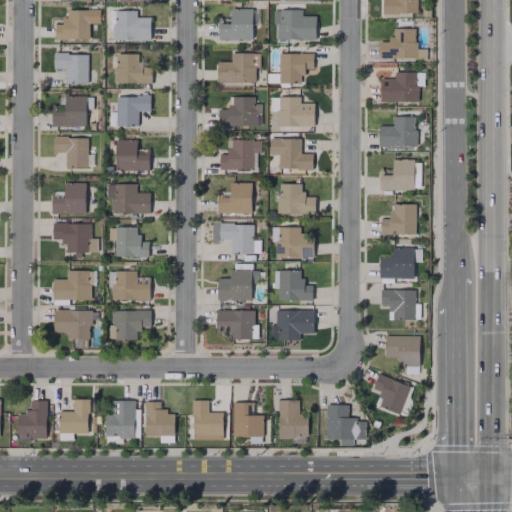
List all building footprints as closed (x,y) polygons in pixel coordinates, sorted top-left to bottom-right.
[(251,39),(251,8),(230,8),(230,24),(218,23),(217,38),(251,39)] [(88,38),(88,23),(99,23),(98,9),(64,10),(64,24),(53,24),(54,39),(88,38)] [(315,16),(301,16),(301,10),(272,9),(272,24),(277,24),(276,39),(314,40),(315,16)] [(136,17),(136,10),(111,11),(111,40),(150,39),(149,17),(136,17)] [(415,28),(390,28),(390,42),(378,41),(378,57),(415,58),(415,28)] [(216,61),(216,82),(254,82),(254,68),(258,68),(259,53),(230,52),(230,62),(216,61)] [(87,53),(53,53),(53,69),(64,68),(64,83),(87,83),(87,53)] [(278,53),(277,82),(302,83),(302,68),(312,68),(312,53),(278,53)] [(137,54),(114,54),(114,83),(151,83),(151,65),(137,64),(137,54)] [(379,78),(379,102),(417,101),(417,86),(423,86),(422,72),(393,72),(394,78),(379,78)] [(84,126),(85,95),(64,95),(63,111),(51,111),(51,126),(84,126)] [(149,95),(115,96),(115,125),(137,125),(137,111),(149,111),(149,95)] [(253,96),(232,96),(232,106),(217,107),(217,126),(255,125),(255,113),(260,113),(260,103),(253,104),(253,96)] [(313,125),(313,103),(299,103),(299,96),(269,97),(269,126),(313,125)] [(391,126),(378,125),(377,146),(415,147),(415,117),(392,116),(391,126)] [(65,167),(87,167),(86,136),(52,137),(53,152),(64,152),(65,167)] [(300,138),(269,138),(268,154),(277,155),(277,168),(311,169),(312,153),(299,153),(300,138)] [(136,139),(114,139),(115,170),(149,169),(148,149),(136,149),(136,139)] [(255,168),(255,153),(260,153),(260,139),(226,140),(226,154),(218,154),(219,169),(255,168)] [(413,190),(413,159),(391,159),(391,175),(379,175),(378,189),(413,190)] [(250,213),(250,182),(229,182),(229,193),(216,193),(216,212),(250,213)] [(84,183),(63,183),(63,193),(50,193),(50,213),(84,213),(84,183)] [(110,212),(149,213),(149,192),(135,192),(135,184),(106,183),(106,198),(111,198),(110,212)] [(314,197),(301,196),(301,183),(277,183),(276,213),(314,213),(314,197)] [(414,204),(389,204),(390,218),(380,218),(380,233),(414,233),(414,204)] [(90,223),(51,223),(51,239),(63,239),(63,252),(73,252),(73,258),(80,257),(80,252),(97,251),(96,238),(90,238),(90,223)] [(252,253),(251,223),(218,224),(218,238),(230,238),(230,253),(252,253)] [(138,227),(114,226),(113,256),(147,256),(148,241),(137,241),(138,227)] [(298,226),(270,227),(270,241),(274,241),(274,258),(312,257),(312,233),(298,233),(298,226)] [(378,277),(412,278),(412,247),(391,247),(391,256),(378,256),(378,277)] [(216,278),(216,300),(250,299),(249,269),(228,269),(228,278),(216,278)] [(89,299),(90,284),(94,284),(94,270),(65,270),(65,279),(51,279),(51,299),(89,299)] [(135,270),(112,271),(113,300),(149,300),(148,277),(135,277),(135,270)] [(311,284),(301,284),(301,270),(277,270),(277,299),(311,300),(311,284)] [(414,289),(379,289),(379,304),(390,305),(390,319),(418,319),(418,304),(413,303),(414,289)] [(53,332),(66,333),(66,339),(75,339),(75,347),(89,347),(90,310),(53,309),(53,332)] [(150,326),(149,309),(111,310),(112,340),(138,339),(137,326),(150,326)] [(251,339),(252,310),(215,309),(215,331),(228,332),(228,338),(251,339)] [(313,334),(313,310),(273,309),(272,339),(298,339),(299,333),(313,334)] [(418,335),(383,335),(384,357),(397,356),(397,366),(418,366),(418,335)] [(372,388),(381,392),(376,405),(398,414),(409,386),(377,373),(372,388)] [(57,411),(58,433),(88,432),(87,398),(72,399),(72,410),(57,411)] [(222,412),(207,412),(207,400),(192,399),(191,439),(221,440),(222,412)] [(298,399),(277,400),(278,437),(307,437),(307,414),(298,414),(298,399)] [(46,437),(45,400),(29,400),(29,412),(16,412),(17,437),(46,437)] [(104,414),(104,437),(134,437),(133,400),(117,400),(117,413),(104,414)] [(174,411),(159,410),(159,401),(145,401),(144,435),(173,436),(174,411)] [(252,402),(232,402),(231,435),(262,436),(263,415),(252,414),(252,402)] [(325,404),(325,439),(339,439),(339,445),(352,445),(352,439),(364,439),(365,419),(346,419),(347,404),(325,404)]
